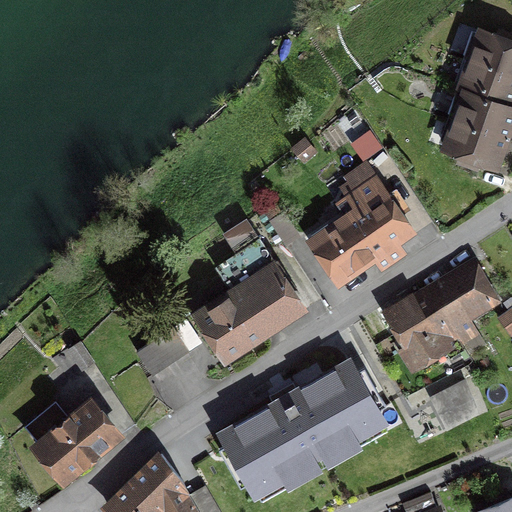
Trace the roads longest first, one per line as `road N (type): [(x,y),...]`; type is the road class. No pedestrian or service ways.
road 1 (residential): [(66,511),(511,215)]
road 2 (residential): [(511,445),(354,511)]
